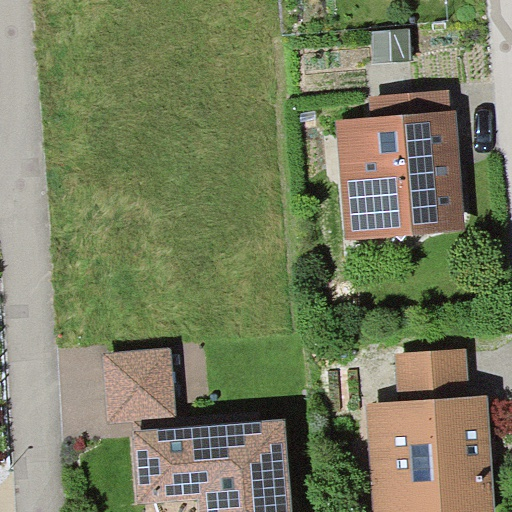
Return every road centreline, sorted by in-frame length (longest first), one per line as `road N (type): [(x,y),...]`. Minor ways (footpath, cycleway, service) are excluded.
road 1 (residential): [(20,181),(41,511)]
road 2 (residential): [(8,0),(20,181)]
